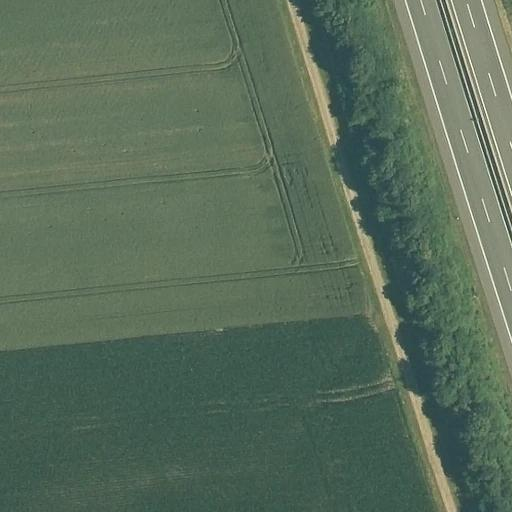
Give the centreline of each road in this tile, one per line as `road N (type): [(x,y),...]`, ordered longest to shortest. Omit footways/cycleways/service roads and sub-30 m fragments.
road 1 (track): [(454,511),(290,0)]
road 2 (motorway): [(420,0),(511,291)]
road 3 (motorway): [(511,139),(468,0)]
